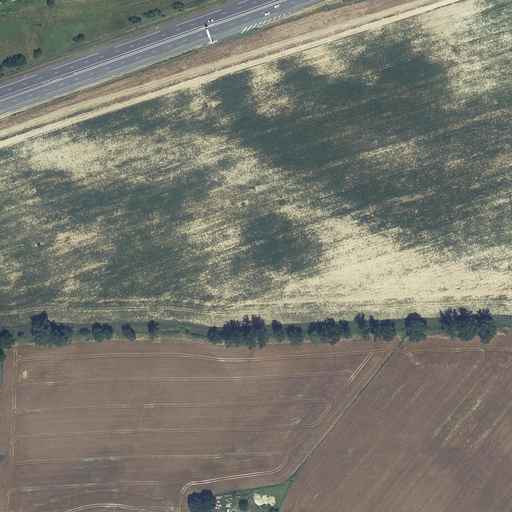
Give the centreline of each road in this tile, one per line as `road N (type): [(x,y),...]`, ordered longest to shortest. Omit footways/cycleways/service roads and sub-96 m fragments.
road 1 (track): [(0,327),(226,330),(511,319)]
road 2 (motorway): [(0,105),(300,0)]
road 3 (motorway): [(262,0),(0,92)]
